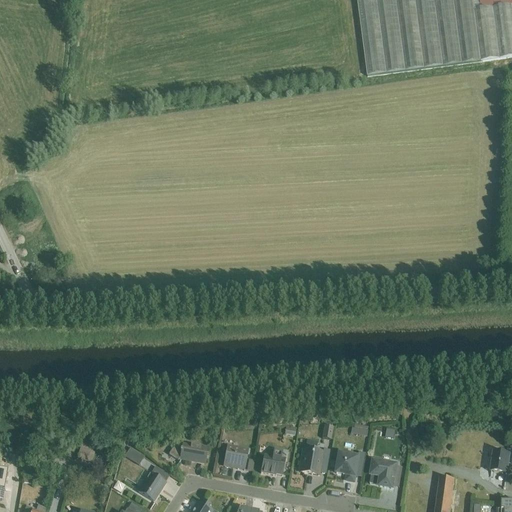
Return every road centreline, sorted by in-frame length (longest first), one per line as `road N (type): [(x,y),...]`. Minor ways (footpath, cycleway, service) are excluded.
road 1 (track): [(19,438),(35,415),(511,392)]
road 2 (unclassified): [(33,308),(511,285)]
road 3 (residential): [(169,511),(188,483),(346,508)]
